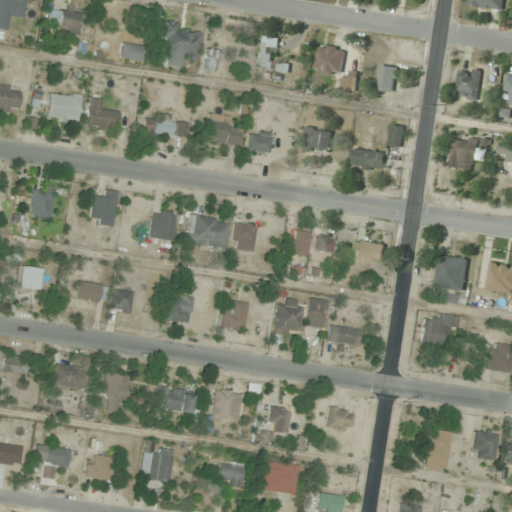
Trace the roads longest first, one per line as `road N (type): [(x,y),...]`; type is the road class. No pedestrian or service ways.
road 1 (residential): [(511,404),(0,327)]
road 2 (residential): [(511,228),(0,151)]
road 3 (residential): [(448,0),(373,511)]
road 4 (residential): [(511,44),(217,0)]
